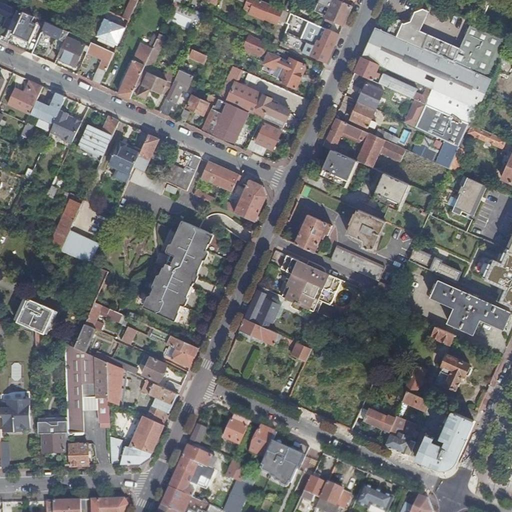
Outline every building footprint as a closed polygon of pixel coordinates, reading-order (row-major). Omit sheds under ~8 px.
[(0,40),(9,45),(13,35),(24,12),(9,6),(11,0),(0,0),(0,1),(1,2),(0,5),(0,13),(10,18),(0,39),(0,40)] [(131,0),(124,19),(125,19),(133,0),(131,0)] [(130,21),(139,0),(133,0),(125,19),(130,21)] [(278,8),(259,0),(248,0),(247,3),(246,7),(253,10),(251,13),(266,19),(266,18),(272,20),(278,8)] [(319,0),(315,12),(327,17),(326,20),(333,23),(334,21),(345,26),(348,18),(353,7),(344,3),(345,0),(344,0),(319,0)] [(505,34),(473,21),(460,49),(420,31),(429,12),(423,10),(415,13),(409,26),(403,24),(391,28),(389,34),(492,80),(502,56),(511,36),(505,34)] [(175,11),(171,22),(188,28),(192,18),(175,11)] [(289,24),(293,15),(284,11),(281,18),(289,21),(288,24),(289,24)] [(32,24),(35,18),(24,12),(13,35),(30,43),(38,26),(32,24)] [(290,25),(281,43),(328,64),(334,49),(341,35),(293,15),(289,24),(290,25)] [(118,47),(130,21),(125,19),(124,19),(119,16),(116,24),(105,19),(97,38),(118,47)] [(68,38),(70,33),(47,22),(43,32),(66,42),(68,38)] [(389,34),(376,29),(366,50),(363,58),(374,63),(428,87),(433,89),(430,96),(426,105),(427,105),(470,124),(474,125),(486,95),(492,80),(389,34)] [(266,51),(269,44),(250,35),(245,48),(268,58),(265,64),(276,69),(274,76),(282,80),(281,82),(297,89),(307,66),(291,60),(290,62),(266,51)] [(158,39),(159,37),(155,36),(151,46),(154,48),(158,39)] [(85,45),(68,38),(66,42),(58,59),(75,67),(85,45)] [(166,42),(158,39),(154,48),(153,51),(138,83),(143,85),(138,96),(147,100),(152,89),(162,94),(168,81),(167,81),(163,79),(164,77),(161,76),(160,78),(149,73),(151,69),(153,70),(166,42)] [(93,82),(101,86),(115,53),(92,43),(88,53),(103,60),(93,82)] [(190,48),(190,47),(180,43),(175,55),(177,56),(168,77),(176,80),(180,70),(189,51),(190,48)] [(138,83),(153,51),(142,46),(120,94),(131,99),(134,94),(138,83)] [(208,57),(194,50),(191,58),(205,64),(208,57)] [(374,63),(363,58),(358,68),(356,74),(415,100),(426,105),(430,96),(425,94),(423,97),(416,94),(417,90),(378,73),(376,77),(374,75),(375,73),(371,71),(374,63)] [(180,70),(176,80),(168,96),(161,113),(169,116),(175,101),(177,102),(183,90),(186,84),(190,86),(194,76),(180,70)] [(176,80),(168,77),(167,81),(168,81),(162,94),(168,96),(176,80)] [(34,82),(31,81),(25,93),(16,89),(15,92),(27,97),(34,82)] [(262,118),(283,127),(289,114),(269,105),(271,100),(227,81),(219,99),(250,113),(262,118)] [(9,105),(31,115),(38,101),(44,87),(34,82),(27,97),(15,92),(9,105)] [(143,85),(138,83),(134,94),(138,96),(143,85)] [(367,84),(359,102),(376,110),(384,91),(367,84)] [(428,87),(425,94),(430,96),(433,89),(428,87)] [(61,111),(67,98),(57,93),(51,106),(44,104),(38,118),(55,126),(61,111)] [(217,104),(219,99),(210,94),(208,100),(217,104)] [(210,104),(193,96),(189,108),(205,115),(210,104)] [(250,113),(219,99),(217,104),(216,106),(214,106),(202,131),(218,138),(235,146),(237,141),(239,140),(239,137),(245,123),(248,121),(249,117),(249,115),(250,113)] [(416,128),(427,105),(426,105),(415,100),(405,123),(416,128)] [(38,101),(31,115),(38,118),(44,104),(38,101)] [(376,110),(359,102),(351,120),(368,128),(376,110)] [(467,132),(470,124),(427,105),(416,128),(447,142),(460,148),(467,132)] [(180,121),(185,124),(190,112),(185,110),(180,121)] [(74,142),(82,125),(81,122),(75,119),(72,120),(69,118),(70,115),(61,111),(55,126),(51,133),(64,138),(65,140),(71,143),(74,142)] [(102,162),(120,121),(110,117),(103,132),(89,126),(79,149),(94,156),(93,158),(102,162)] [(370,134),(337,119),(331,132),(325,146),(333,150),(335,151),(342,136),(344,132),(367,142),(365,146),(361,154),(362,154),(358,161),(373,168),(376,161),(377,161),(380,153),(402,162),(405,155),(414,159),(416,154),(373,135),(370,134)] [(28,123),(28,124),(22,136),(30,139),(36,126),(28,123)] [(282,132),(265,124),(257,142),(274,150),(282,132)] [(475,126),(474,125),(470,124),(467,132),(472,134),(475,126)] [(511,143),(511,142),(475,126),(472,134),(487,141),(486,144),(491,146),(492,143),(503,148),(504,147),(509,150),(511,143)] [(342,136),(365,146),(367,142),(344,132),(342,136)] [(146,172),(161,140),(150,135),(142,154),(135,167),(146,172)] [(460,148),(447,142),(438,164),(451,170),(460,148)] [(132,174),(135,167),(142,154),(127,148),(128,145),(122,143),(121,145),(120,144),(111,165),(132,174)] [(467,151),(460,148),(451,170),(458,173),(467,151)] [(435,159),(437,153),(421,149),(419,155),(435,159)] [(335,151),(333,150),(326,163),(324,162),(322,168),(324,169),(321,177),(346,188),(358,161),(335,151)] [(194,176),(202,158),(195,155),(185,178),(190,180),(192,175),(194,176)] [(234,172),(210,162),(202,179),(233,192),(239,180),(241,181),(243,177),(234,172)] [(166,183),(135,169),(131,180),(162,193),(166,183)] [(411,185),(385,173),(379,187),(377,186),(374,192),(376,193),(373,200),(399,211),(411,185)] [(486,186),(469,178),(454,212),(462,215),(464,212),(473,215),(486,186)] [(264,186),(250,180),(246,189),(242,199),(238,207),(222,199),(219,205),(256,222),(268,197),(264,186)] [(181,188),(188,191),(191,185),(183,182),(181,188)] [(46,194),(48,188),(39,184),(36,189),(46,194)] [(178,189),(168,185),(166,190),(176,195),(178,189)] [(64,199),(67,192),(53,186),(52,190),(49,196),(54,198),(56,195),(64,199)] [(242,199),(246,189),(239,186),(235,196),(242,199)] [(196,189),(194,195),(215,202),(217,196),(196,189)] [(70,231),(83,205),(72,200),(51,246),(62,251),(70,231)] [(387,222),(359,210),(348,234),(365,241),(364,247),(368,248),(368,249),(370,250),(370,249),(375,250),(387,222)] [(309,215),(296,244),(316,253),(324,233),(329,235),(333,225),(309,215)] [(446,222),(431,215),(425,227),(428,228),(432,221),(434,220),(445,225),(446,222)] [(211,233),(185,222),(180,233),(177,232),(172,244),(173,245),(169,254),(171,254),(170,256),(169,255),(167,260),(168,260),(166,265),(164,265),(160,274),(162,275),(156,289),(154,288),(151,296),(152,296),(147,308),(174,320),(176,313),(180,311),(187,297),(188,297),(194,285),(191,284),(197,271),(200,272),(205,260),(203,259),(210,244),(208,240),(211,233)] [(92,264),(101,245),(70,231),(62,251),(92,264)] [(479,272),(486,258),(467,249),(469,243),(458,238),(450,256),(461,261),(460,264),(479,272)] [(332,260),(380,281),(386,268),(338,246),(332,260)] [(443,261),(415,249),(410,260),(458,282),(462,272),(442,263),(443,261)] [(293,275),(283,298),(289,300),(301,306),(318,313),(323,301),(332,305),(342,281),(327,274),(326,271),(325,269),(323,267),(315,264),(313,268),(308,265),(288,256),(283,266),(289,268),(287,272),(293,275)] [(492,261),(486,258),(479,272),(486,275),(492,261)] [(103,269),(98,281),(104,284),(109,272),(103,269)] [(78,297),(75,303),(92,310),(96,302),(104,284),(98,281),(89,302),(78,297)] [(389,306),(397,289),(380,281),(373,299),(386,305),(389,306)] [(511,314),(511,313),(440,282),(433,298),(456,308),(450,323),(475,334),(482,320),(505,330),(511,314)] [(268,295),(258,291),(252,304),(246,319),(269,329),(270,327),(279,331),(281,327),(278,326),(277,327),(271,324),(272,323),(274,324),(282,306),(280,305),(281,303),(279,301),(274,298),(273,301),(267,298),(268,295)] [(43,334),(46,335),(56,310),(29,298),(18,323),(36,331),(43,334)] [(300,310),(301,306),(289,300),(288,302),(289,304),(290,305),(290,306),(300,310)] [(96,302),(92,310),(87,323),(95,327),(102,311),(109,314),(111,309),(96,302)] [(394,308),(389,306),(386,305),(384,309),(392,313),(394,308)] [(285,337),(294,340),(300,325),(296,323),(299,317),(289,312),(279,334),(283,336),(285,337)] [(139,321),(127,316),(124,324),(127,326),(128,322),(137,326),(139,321)] [(246,319),(241,330),(274,344),(279,334),(269,329),(246,319)] [(96,329),(86,324),(75,348),(86,353),(96,329)] [(132,338),(135,330),(129,327),(122,341),(133,345),(135,339),(132,338)] [(450,344),(454,335),(437,328),(433,337),(442,340),(441,343),(446,345),(447,343),(450,344)] [(44,349),(43,334),(36,331),(37,349),(44,349)] [(180,339),(164,332),(161,339),(169,342),(168,344),(171,346),(196,357),(198,352),(200,348),(184,341),(180,339)] [(313,349),(318,337),(308,333),(303,345),(313,349)] [(294,355),(307,361),(313,349),(303,345),(299,343),(294,355)] [(86,353),(75,348),(66,345),(68,410),(84,409),(83,387),(98,387),(96,357),(86,353)] [(196,357),(171,346),(167,355),(173,358),(173,359),(191,368),(193,364),(196,357)] [(168,365),(147,355),(144,362),(148,364),(144,374),(161,382),(168,365)] [(472,365),(448,355),(444,366),(445,367),(443,371),(442,371),(437,383),(448,388),(449,386),(458,390),(464,375),(467,377),(468,375),(469,376),(471,375),(474,368),(471,366),(472,365)] [(108,363),(96,357),(98,387),(102,424),(111,423),(111,401),(108,363)] [(139,370),(114,358),(112,360),(111,364),(124,370),(137,376),(139,370)] [(111,364),(108,363),(111,401),(120,405),(124,370),(111,364)] [(409,392),(416,395),(427,371),(416,366),(406,390),(409,392)] [(361,413),(374,384),(369,382),(365,389),(364,388),(370,375),(350,367),(335,401),(337,402),(354,410),(361,413)] [(330,380),(310,371),(303,387),(323,396),(330,380)] [(166,388),(147,380),(142,391),(157,397),(151,412),(168,420),(173,409),(179,394),(166,388)] [(179,394),(183,386),(171,381),(169,382),(166,388),(179,394)] [(391,385),(384,382),(379,393),(386,396),(391,385)] [(409,392),(406,390),(403,390),(397,403),(402,406),(404,402),(409,392)] [(308,398),(294,392),(291,400),(304,406),(308,398)] [(465,445),(476,421),(461,415),(416,395),(409,392),(404,402),(428,413),(427,416),(442,422),(445,424),(448,427),(442,440),(443,440),(442,442),(445,443),(446,445),(445,448),(434,443),(437,436),(429,432),(417,459),(440,469),(443,469),(447,469),(451,468),(454,466),(456,464),(458,461),(465,445)] [(0,402),(1,429),(4,429),(24,429),(29,428),(28,411),(31,411),(31,400),(9,401),(9,402),(0,402)] [(354,410),(337,402),(333,411),(350,419),(354,410)] [(476,421),(480,412),(465,406),(461,415),(476,421)] [(84,409),(68,410),(69,422),(70,436),(76,435),(75,433),(85,432),(84,409)] [(365,421),(390,432),(397,418),(390,415),(389,416),(370,409),(365,421)] [(385,445),(411,456),(417,443),(411,440),(411,442),(399,436),(405,422),(401,420),(405,411),(401,409),(400,411),(398,415),(397,418),(390,432),(385,445)] [(165,425),(168,420),(151,412),(149,418),(165,425)] [(241,445),(251,422),(236,415),(225,438),(241,445)] [(124,440),(112,437),(113,464),(142,463),(152,456),(159,440),(165,425),(149,418),(148,418),(139,437),(136,436),(133,445),(124,442),(124,440)] [(418,425),(409,421),(403,434),(412,438),(413,437),(415,438),(418,432),(415,431),(418,425)] [(70,436),(69,422),(39,423),(40,434),(43,434),(65,433),(65,437),(70,437),(70,436)] [(206,428),(199,425),(192,441),(200,445),(206,428)] [(266,458),(277,433),(263,427),(251,452),(266,458)] [(66,451),(65,437),(65,433),(43,434),(44,452),(63,451),(63,466),(71,466),(70,451),(66,451)] [(296,486),(310,456),(277,440),(263,471),(296,486)] [(2,468),(11,468),(10,442),(2,442),(2,468)] [(84,466),(90,465),(90,445),(70,445),(70,451),(71,466),(84,466)] [(217,460),(189,447),(184,458),(205,467),(215,471),(219,463),(216,461),(217,460)] [(205,467),(184,458),(179,468),(171,488),(194,498),(196,492),(190,489),(198,469),(203,471),(205,467)] [(239,482),(241,483),(247,468),(233,462),(227,476),(239,482)] [(322,499),(329,484),(314,477),(313,477),(303,498),(314,503),(316,497),(322,499)] [(242,511),(253,488),(249,486),(241,483),(239,482),(226,511),(242,511)] [(353,494),(329,484),(322,499),(318,507),(330,511),(337,511),(340,507),(346,510),(353,494)] [(365,486),(364,486),(357,503),(358,503),(358,504),(370,510),(372,506),(386,511),(388,511),(394,498),(366,485),(365,486)] [(194,498),(171,488),(166,498),(162,507),(175,511),(186,511),(189,506),(200,511),(204,502),(194,498)] [(425,498),(421,496),(415,508),(406,505),(402,511),(433,511),(429,500),(425,498)] [(109,500),(93,500),(93,511),(126,511),(130,505),(126,500),(109,500)] [(81,511),(82,508),(82,501),(67,501),(50,502),(50,511),(81,511)]
